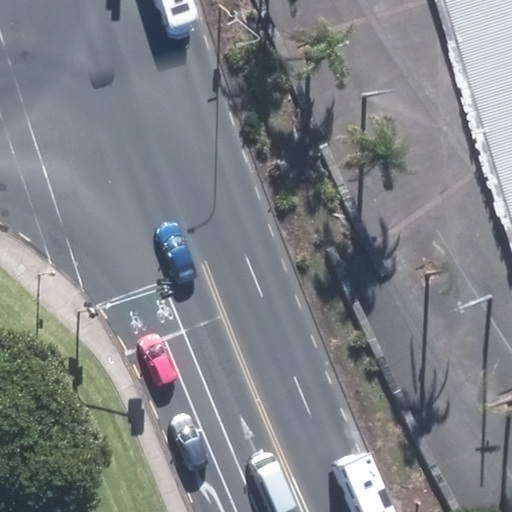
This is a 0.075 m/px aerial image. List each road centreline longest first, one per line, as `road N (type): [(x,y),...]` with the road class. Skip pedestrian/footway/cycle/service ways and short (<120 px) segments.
road 1 (secondary): [(116,29),(225,315),(316,511)]
road 2 (secondary): [(116,29),(0,70)]
